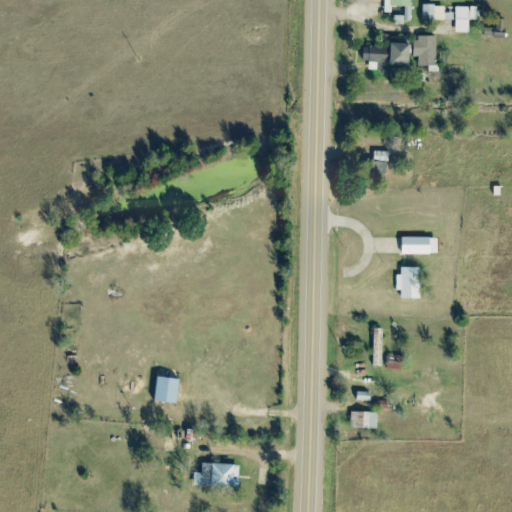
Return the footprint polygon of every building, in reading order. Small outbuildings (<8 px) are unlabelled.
[(405,23),(414,23),(414,0),(387,0),(387,8),(405,9),(405,23)] [(458,22),(459,34),(472,34),(472,21),(480,21),(480,8),(458,8),(458,14),(448,15),(448,7),(427,7),(427,22),(458,22)] [(439,239),(403,240),(403,255),(440,255),(439,239)] [(402,299),(422,299),(421,269),(401,269),(402,299)] [(407,371),(408,359),(388,358),(388,371),(407,371)] [(184,380),(158,378),(156,403),(183,405),(184,380)] [(353,430),(380,431),(381,414),(353,413),(353,430)]
